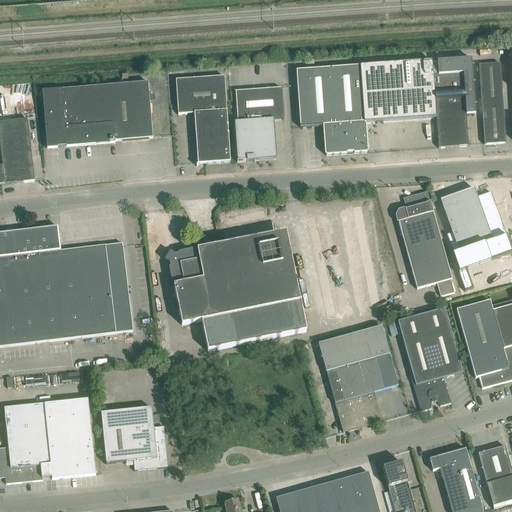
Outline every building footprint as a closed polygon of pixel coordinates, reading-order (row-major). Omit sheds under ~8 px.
[(421,46),(422,60),(432,60),(431,45),(421,46)] [(436,65),(431,66),(433,89),(436,119),(438,149),(468,147),(465,116),(474,115),(470,60),(443,62),(436,63),(436,65)] [(360,67),(296,72),(296,77),(300,129),(323,127),(325,156),(326,157),(344,156),(366,154),(367,152),(365,125),(364,124),(436,119),(433,89),(431,66),(431,62),(360,67)] [(500,64),(479,66),(484,146),(505,144),(502,89),(500,64)] [(128,85),(127,75),(121,75),(121,86),(42,92),(47,150),(114,145),(114,143),(153,139),(148,84),(128,85)] [(198,166),(230,163),(224,78),(176,81),(178,116),(194,115),(198,165),(196,167),(197,167),(198,166)] [(14,104),(27,104),(27,86),(0,86),(0,106),(14,106),(14,104)] [(234,124),(237,164),(276,161),(274,121),(283,120),(281,89),(235,93),(237,124),(234,124)] [(0,186),(35,182),(27,120),(0,123),(0,143),(3,167),(0,167),(0,186)] [(511,254),(506,237),(492,242),(474,190),(440,202),(459,254),(452,256),(466,293),(511,276),(511,254)] [(511,208),(511,199),(499,193),(496,199),(511,208)] [(398,211),(395,217),(396,224),(398,223),(416,291),(436,285),(440,298),(454,294),(450,281),(452,281),(430,204),(429,204),(426,194),(404,201),(407,210),(405,211),(404,210),(398,211)] [(355,199),(331,201),(338,302),(331,303),(333,324),(392,307),(389,298),(383,299),(355,199)] [(299,203),(251,207),(260,341),(308,331),(299,203)] [(219,209),(170,213),(181,357),(229,347),(219,209)] [(0,348),(133,332),(123,244),(61,252),(58,228),(0,234),(0,348)] [(382,276),(383,283),(397,280),(396,273),(382,276)] [(511,307),(492,312),(489,302),(456,311),(475,380),(479,378),(482,390),(511,381),(511,307)] [(445,310),(398,323),(413,378),(411,379),(421,413),(431,410),(432,404),(436,402),(440,407),(440,408),(450,405),(443,380),(463,374),(445,310)] [(343,434),(344,434),(343,432),(349,430),(349,432),(356,430),(355,428),(380,421),(381,424),(382,424),(374,394),(398,388),(382,328),(318,345),(343,434)] [(8,449),(0,450),(0,478),(5,478),(6,486),(43,482),(42,479),(52,478),(52,481),(96,476),(88,401),(45,405),(34,406),(23,408),(14,408),(4,409),(5,419),(8,449)] [(134,472),(167,469),(163,428),(153,429),(151,410),(101,415),(106,465),(133,462),(134,472)] [(511,472),(505,448),(478,455),(493,510),(511,505),(511,472)] [(482,511),(465,450),(462,451),(429,461),(432,473),(440,471),(451,511),(482,511)] [(402,464),(382,469),(388,489),(407,483),(402,464)] [(378,511),(368,473),(276,499),(279,511),(378,511)] [(415,511),(407,483),(388,489),(394,511),(415,511)] [(240,511),(238,502),(225,505),(226,511),(240,511)]
